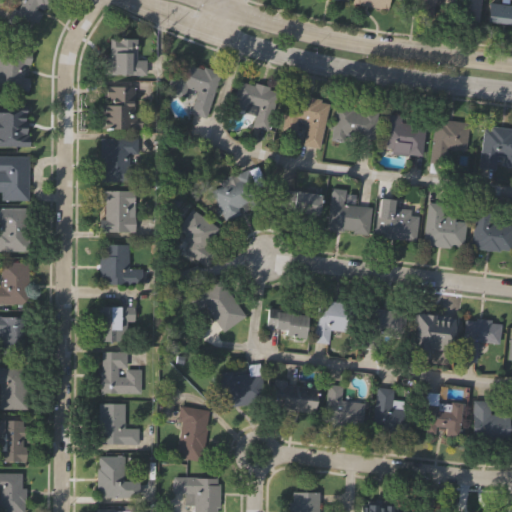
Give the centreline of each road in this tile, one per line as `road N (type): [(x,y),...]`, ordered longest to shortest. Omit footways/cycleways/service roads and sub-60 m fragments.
road 1 (residential): [(62,511),(63,78),(93,0)]
road 2 (tertiary): [(136,0),(311,61),(511,93)]
road 3 (tertiary): [(511,60),(340,40),(213,0)]
road 4 (residential): [(511,289),(265,258)]
road 5 (residential): [(511,477),(296,457),(269,463)]
